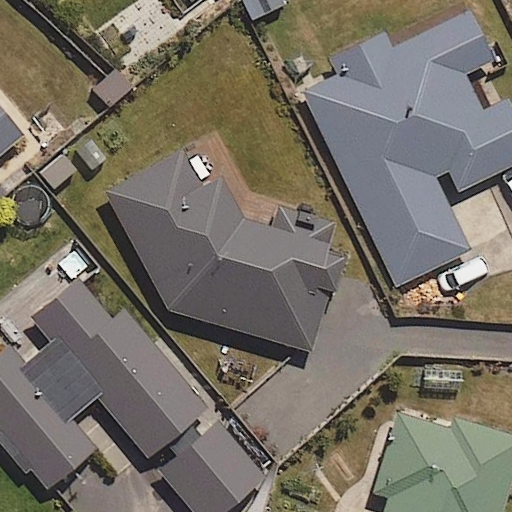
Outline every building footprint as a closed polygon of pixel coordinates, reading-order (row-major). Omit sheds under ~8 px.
[(460,69),(487,55),(462,4),(393,37),(387,26),(327,55),(335,72),(301,89),(394,282),(467,247),(429,170),(444,163),(455,186),(511,158),(511,114),(503,96),(478,108),(460,69)] [(0,106),(0,145),(19,130),(0,106)] [(214,171),(195,182),(174,147),(105,189),(172,305),(306,349),(338,250),(318,243),(324,226),(270,208),(266,221),(240,213),(214,171)] [(73,272),(25,311),(35,324),(46,337),(21,358),(10,345),(0,352),(0,429),(42,481),(89,442),(64,412),(90,390),(140,452),(201,402),(121,304),(108,315),(73,272)] [(496,511),(511,453),(511,437),(392,406),(371,487),(384,490),(378,511),(496,511)] [(196,511),(207,511),(258,470),(212,416),(155,464),(196,511)]
